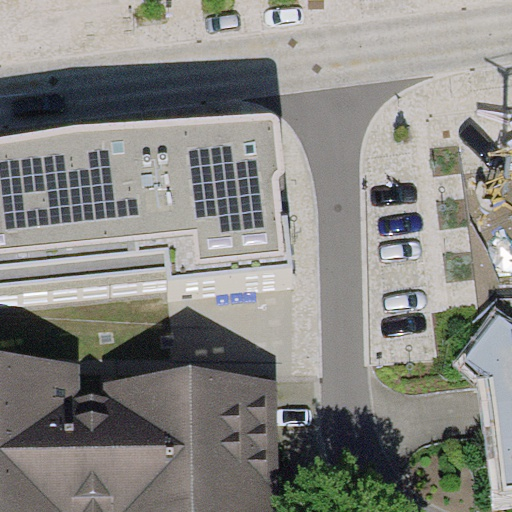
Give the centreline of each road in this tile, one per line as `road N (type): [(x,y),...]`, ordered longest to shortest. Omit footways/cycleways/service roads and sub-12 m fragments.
road 1 (residential): [(323,58),(347,437),(380,502),(397,511)]
road 2 (secondary): [(323,58),(0,97)]
road 3 (secondary): [(511,34),(323,58)]
